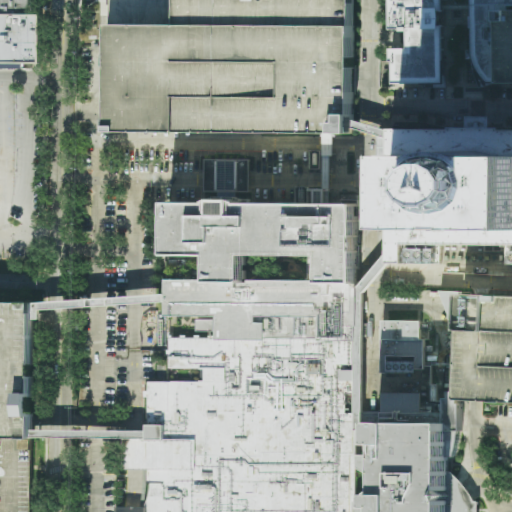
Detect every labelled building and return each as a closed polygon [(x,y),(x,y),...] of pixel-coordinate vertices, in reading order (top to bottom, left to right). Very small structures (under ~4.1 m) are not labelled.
[(0,0),(35,0),(35,16),(43,16),(43,65),(0,65),(0,0)] [(109,135),(110,25),(175,25),(175,0),(354,0),(354,83),(353,136),(109,135)] [(391,0),(444,0),(446,83),(395,84),(395,86),(383,87),(382,61),(393,61),(392,47),(409,47),(409,29),(392,29),(391,0)] [(491,84),(500,84),(500,9),(511,8),(511,0),(474,0),(475,54),(478,62),(484,72),(491,84)] [(500,84),(511,83),(511,8),(500,9),(500,84)] [(440,248),(504,248),(511,248),(511,130),(386,130),(388,264),(401,264),(401,248),(440,248)] [(335,134),(326,134),(325,154),(335,154),(335,134)] [(211,201),(218,198),(240,198),(245,202),(357,202),(357,455),(356,511),(142,511),(142,508),(146,508),(154,483),(148,483),(148,469),(137,469),(124,469),(124,439),(148,439),(148,397),(145,397),(145,390),(149,390),(148,382),(170,382),(170,337),(219,337),(219,332),(200,332),(200,315),(168,315),(168,300),(168,279),(213,279),(213,255),(171,255),(171,201),(211,201)] [(401,264),(401,248),(440,248),(441,264),(401,264)] [(504,248),(511,248),(511,263),(503,263),(504,248)] [(464,292),(476,293),(511,294),(511,401),(473,400),(464,399),(461,399),(461,397),(459,396),(459,388),(464,292)] [(0,433),(34,434),(35,305),(35,299),(0,298),(0,433)] [(461,426),(464,426),(464,399),(461,399),(461,397),(459,396),(459,388),(453,388),(453,394),(448,394),(448,410),(423,410),(423,392),(384,392),(384,412),(372,412),(372,428),(372,443),(381,443),(381,455),(357,455),(356,511),(450,511),(450,470),(450,456),(457,456),(457,453),(459,446),(461,439),(461,433),(461,426)] [(0,433),(0,511),(33,511),(34,434),(0,433)] [(479,511),(479,500),(477,500),(469,488),(465,482),(452,470),(450,470),(450,511),(479,511)]
